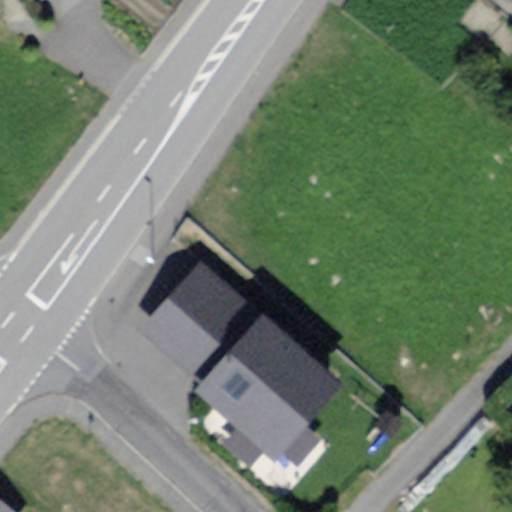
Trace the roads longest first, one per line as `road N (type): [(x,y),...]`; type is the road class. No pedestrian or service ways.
road 1 (secondary): [(265,0),(19,330)]
road 2 (residential): [(19,330),(86,380),(228,511)]
